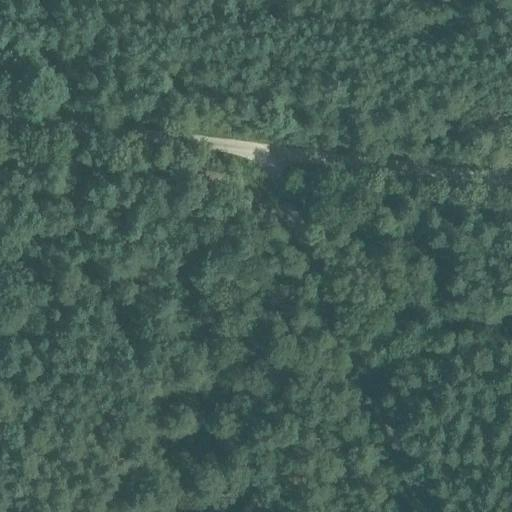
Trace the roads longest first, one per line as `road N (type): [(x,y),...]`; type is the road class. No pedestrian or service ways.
road 1 (unclassified): [(0,119),(511,177)]
road 2 (track): [(511,212),(332,196),(303,235)]
